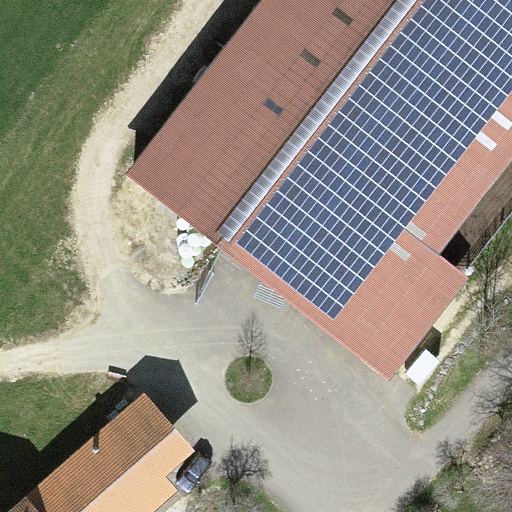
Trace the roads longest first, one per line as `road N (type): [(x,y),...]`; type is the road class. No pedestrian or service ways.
road 1 (track): [(0,365),(109,353),(151,361),(195,383),(346,511)]
road 2 (track): [(372,511),(511,356)]
